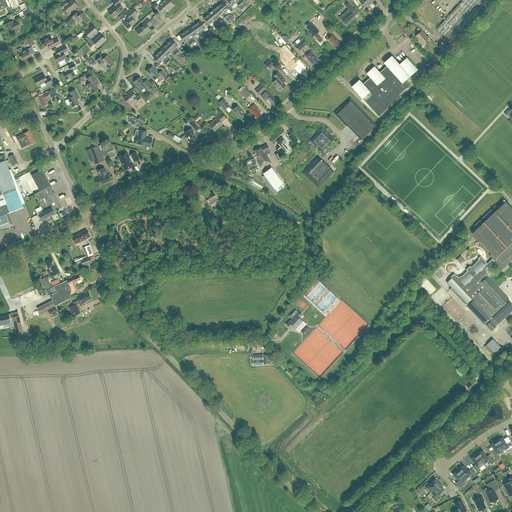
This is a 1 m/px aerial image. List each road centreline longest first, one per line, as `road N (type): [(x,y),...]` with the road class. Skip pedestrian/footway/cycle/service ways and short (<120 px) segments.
road 1 (tertiary): [(87,218),(257,129),(408,0)]
road 2 (unclassified): [(312,511),(112,304),(87,218)]
road 3 (track): [(156,344),(0,348)]
road 4 (unclassified): [(366,511),(474,408)]
road 5 (residential): [(54,148),(117,89),(124,56)]
